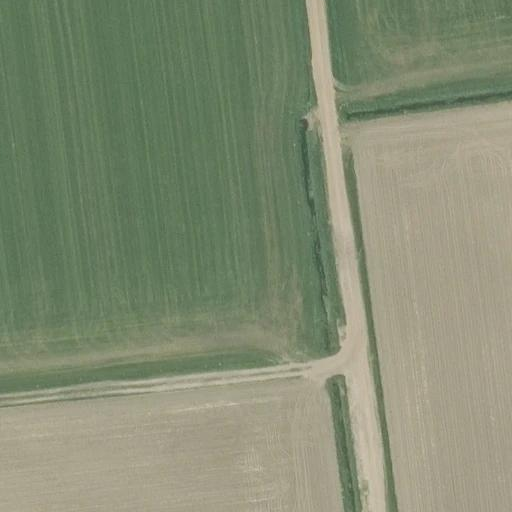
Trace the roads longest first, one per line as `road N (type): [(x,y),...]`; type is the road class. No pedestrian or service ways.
road 1 (track): [(316,0),(384,511)]
road 2 (track): [(0,400),(364,361)]
